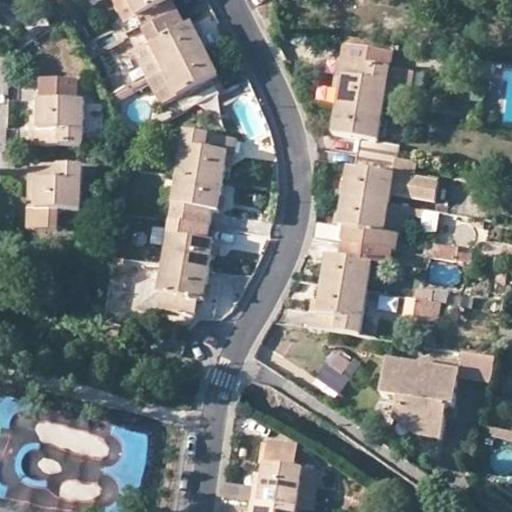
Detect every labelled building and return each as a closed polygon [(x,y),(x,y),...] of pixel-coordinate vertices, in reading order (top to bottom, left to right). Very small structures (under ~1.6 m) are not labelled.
[(176,0),(127,0),(144,33),(181,14),(174,1),(176,0)] [(187,28),(181,14),(144,33),(131,39),(152,80),(165,73),(206,52),(193,25),(187,28)] [(345,44),(342,62),(392,69),(395,51),(345,44)] [(127,46),(99,59),(112,85),(140,72),(127,46)] [(220,78),(206,52),(165,73),(185,113),(220,95),(213,82),(220,78)] [(342,62),(339,61),(337,75),(345,76),(339,107),(385,114),(389,88),(413,93),(416,73),(392,69),(342,62)] [(79,81),(41,80),(40,131),(31,131),(31,147),(86,148),(87,104),(78,103),(79,81)] [(380,143),(385,114),(339,107),(334,136),(362,141),(360,155),(399,161),(401,147),(380,143)] [(240,141),(186,132),(178,178),(225,184),(230,154),(238,155),(240,141)] [(419,164),(399,161),(360,155),(358,171),(350,170),(346,199),(391,207),(393,197),(436,204),(440,182),(417,179),(419,164)] [(37,180),(35,229),(58,230),(59,212),(83,213),(85,169),(30,166),(30,180),(37,180)] [(221,213),(225,184),(178,178),(172,220),(211,226),(213,212),(221,213)] [(27,229),(35,229),(37,180),(30,180),(27,229)] [(387,235),(391,207),(346,199),(341,228),(347,229),(345,245),(395,252),(399,253),(401,237),(387,235)] [(411,210),(391,207),(387,235),(401,237),(404,238),(408,233),(411,210)] [(209,243),(211,226),(172,220),(165,266),(211,273),(215,244),(209,243)] [(393,267),(395,252),(345,245),(343,259),(328,257),(324,286),(369,293),(373,264),(393,267)] [(459,250),(436,246),(434,257),(457,261),(459,250)] [(125,260),(115,258),(113,276),(123,277),(125,260)] [(206,302),(211,273),(165,266),(162,284),(154,282),(139,288),(136,313),(159,317),(161,310),(198,317),(199,301),(206,302)] [(362,337),(369,293),(324,286),(320,316),(313,315),(311,329),(362,337)] [(397,319),(401,301),(383,297),(379,315),(397,319)] [(442,307),(419,303),(416,321),(439,325),(442,307)] [(118,328),(107,325),(104,337),(115,340),(118,328)] [(213,347),(217,340),(208,336),(205,343),(213,347)] [(463,352),(460,371),(459,379),(492,385),(497,358),(463,352)] [(344,375),(352,363),(340,354),(331,366),(344,375)] [(352,363),(344,375),(331,366),(326,362),(316,375),(340,392),(361,363),(355,359),(352,363)] [(459,379),(460,371),(391,361),(385,398),(401,401),(398,423),(420,427),(418,438),(443,441),(448,408),(454,409),(459,379)] [(420,427),(398,423),(397,436),(418,438),(420,427)] [(511,433),(483,427),(481,437),(511,443),(511,433)] [(266,466),(296,470),(300,448),(260,443),(257,464),(266,466)] [(296,470),(266,466),(264,481),(256,480),(252,503),(298,510),(316,511),(322,473),(296,470)] [(297,511),(298,510),(252,503),(250,511),(297,511)]
